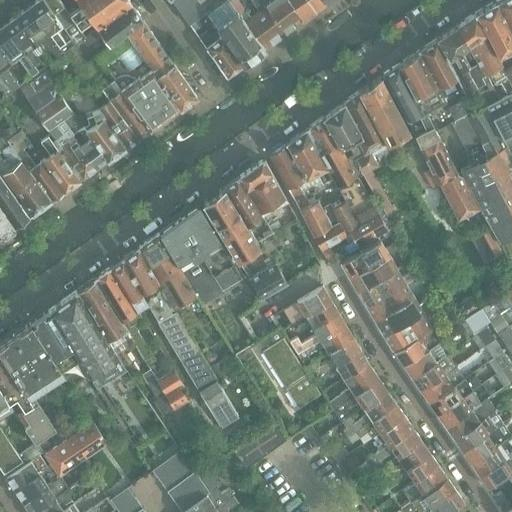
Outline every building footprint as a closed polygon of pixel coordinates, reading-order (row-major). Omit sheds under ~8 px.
[(44,0),(37,0),(29,6),(64,53),(75,45),(76,45),(77,44),(65,28),(54,12),(44,0)] [(60,0),(44,0),(54,12),(64,5),(60,0)] [(70,0),(64,5),(54,12),(65,28),(103,0),(70,0)] [(128,0),(103,0),(65,28),(77,44),(83,39),(127,6),(131,3),(128,0)] [(228,0),(171,0),(189,24),(194,20),(205,12),(205,13),(222,0),(226,0),(227,1),(227,0),(228,0)] [(226,0),(222,0),(205,13),(221,34),(244,64),(264,49),(227,0),(227,1),(226,0)] [(251,0),(228,0),(227,0),(264,49),(281,37),(261,10),(260,12),(251,0)] [(251,0),(260,12),(261,10),(281,37),(303,20),(288,0),(251,0)] [(288,0),(303,20),(315,12),(305,0),(288,0)] [(315,12),(326,3),(323,0),(305,0),(315,12)] [(511,28),(496,0),(475,12),(506,75),(508,79),(511,86),(511,28)] [(511,0),(496,0),(511,28),(511,0)] [(127,6),(83,39),(88,46),(102,36),(110,46),(125,34),(127,32),(143,20),(131,3),(127,6)] [(29,6),(16,15),(37,43),(43,38),(57,58),(64,53),(29,6)] [(475,12),(457,25),(469,43),(482,68),(483,67),(486,72),(489,70),(494,81),(503,77),(505,80),(501,82),(508,94),(511,92),(511,86),(508,79),(506,75),(475,12)] [(16,15),(4,25),(35,67),(41,62),(30,48),(37,43),(16,15)] [(152,68),(157,75),(173,64),(143,20),(127,32),(125,34),(152,68)] [(194,20),(189,24),(194,31),(199,27),(194,20)] [(4,25),(0,27),(0,46),(11,62),(17,58),(32,77),(39,72),(35,67),(4,25)] [(457,25),(438,37),(447,51),(445,53),(450,60),(448,61),(465,90),(465,91),(475,86),(479,93),(493,86),(486,72),(483,67),(482,68),(469,43),(457,25)] [(208,32),(199,39),(226,76),(227,75),(244,64),(221,34),(214,40),(208,32)] [(438,37),(419,50),(444,100),(454,118),(451,119),(473,164),(507,147),(486,106),(475,111),(467,95),(465,91),(465,90),(448,61),(450,60),(445,53),(447,51),(438,37)] [(5,67),(11,62),(0,46),(0,73),(9,85),(8,86),(12,91),(19,86),(5,67)] [(419,50),(398,64),(420,105),(422,110),(426,109),(444,100),(419,50)] [(157,75),(181,109),(197,97),(173,64),(157,75)] [(422,110),(420,105),(398,64),(383,74),(415,134),(419,146),(439,135),(426,109),(422,110)] [(114,79),(112,80),(150,130),(181,109),(157,75),(152,68),(140,78),(139,76),(136,78),(130,76),(126,75),(121,76),(117,77),(114,79)] [(47,129),(55,139),(55,140),(62,134),(60,131),(59,130),(54,124),(73,112),(45,72),(30,82),(30,81),(20,88),(47,129)] [(0,73),(0,86),(3,90),(8,86),(9,85),(0,73)] [(380,76),(359,90),(385,142),(387,145),(410,133),(380,76)] [(101,89),(109,100),(138,138),(150,130),(112,80),(106,85),(102,79),(95,80),(101,89)] [(362,135),(357,137),(364,151),(354,157),(362,172),(370,168),(378,164),(369,149),(385,142),(359,90),(343,101),(362,135)] [(499,99),(486,106),(507,147),(511,157),(511,92),(508,94),(499,99)] [(103,112),(127,147),(138,138),(109,100),(100,107),(103,112)] [(357,137),(362,135),(343,101),(323,116),(357,175),(378,212),(385,224),(398,216),(370,168),(362,172),(354,157),(364,151),(357,137)] [(94,115),(86,117),(88,123),(84,126),(108,160),(127,147),(103,112),(95,119),(94,115)] [(323,116),(305,128),(327,167),(333,177),(337,186),(357,175),(323,116)] [(78,130),(87,141),(80,146),(96,169),(108,160),(84,126),(78,130)] [(305,128),(286,143),(306,179),(317,172),(322,182),(333,177),(327,167),(305,128)] [(30,142),(21,130),(7,140),(10,144),(16,153),(23,148),(30,142)] [(62,134),(55,140),(84,178),(96,169),(80,146),(75,140),(69,145),(66,141),(67,140),(62,134)] [(439,135),(419,146),(432,172),(438,184),(439,183),(457,173),(439,135)] [(48,136),(41,141),(50,154),(42,160),(65,191),(79,181),(84,178),(55,140),(55,139),(52,142),(48,136)] [(309,204),(298,183),(306,179),(286,143),(270,154),(299,208),(313,236),(331,225),(318,199),(309,204)] [(13,165),(3,172),(33,214),(51,201),(29,170),(16,153),(10,144),(2,150),(13,165)] [(473,164),(461,170),(461,171),(480,209),(491,228),(500,244),(511,237),(511,157),(507,147),(473,164)] [(65,191),(42,160),(36,165),(23,148),(16,153),(29,170),(51,201),(65,191)] [(264,158),(237,177),(260,212),(286,198),(264,158)] [(457,173),(439,183),(443,191),(457,220),(480,209),(461,171),(457,173)] [(3,172),(0,174),(0,205),(15,227),(29,216),(33,214),(3,172)] [(237,177),(223,187),(246,225),(247,225),(262,217),(260,212),(237,177)] [(223,187),(202,202),(238,261),(260,247),(247,225),(246,225),(223,187)] [(345,201),(331,208),(338,221),(331,225),(313,236),(327,259),(334,255),(329,246),(347,235),(344,231),(347,229),(358,224),(345,201)] [(199,204),(179,218),(222,289),(241,278),(241,279),(242,278),(220,239),(199,204)] [(0,231),(2,235),(15,227),(0,205),(0,231)] [(394,222),(387,227),(385,224),(378,212),(358,224),(347,229),(351,236),(359,249),(381,234),(384,238),(391,233),(395,241),(403,236),(394,222)] [(179,218),(158,233),(197,296),(200,302),(222,289),(179,218)] [(491,228),(478,235),(492,261),(505,254),(500,244),(491,228)] [(157,278),(154,281),(171,311),(197,296),(158,233),(139,246),(157,278)] [(379,239),(340,262),(350,278),(389,255),(400,249),(395,241),(384,248),(379,239)] [(154,281),(157,278),(139,246),(111,266),(138,309),(147,304),(158,322),(157,322),(200,392),(199,393),(220,427),(239,416),(219,381),(227,376),(219,363),(211,368),(176,311),(172,313),(171,311),(154,281)] [(389,255),(350,278),(358,291),(397,268),(389,255)] [(287,283),(275,263),(250,277),(262,298),(287,283)] [(125,318),(138,310),(137,309),(138,309),(111,266),(94,278),(131,337),(143,357),(150,353),(131,321),(128,323),(125,318)] [(397,268),(358,291),(366,305),(416,276),(412,270),(401,276),(397,268)] [(416,276),(366,305),(375,320),(414,297),(409,288),(419,282),(416,276)] [(114,347),(131,337),(94,278),(76,290),(114,347)] [(511,285),(491,300),(500,313),(511,304),(511,285)] [(322,286),(284,309),(292,322),(330,299),(322,286)] [(88,374),(118,357),(112,348),(114,347),(76,290),(48,310),(88,376),(89,376),(88,374)] [(482,306),(476,296),(469,295),(459,302),(458,309),(463,317),(482,306)] [(414,297),(375,320),(383,334),(433,305),(429,298),(418,304),(414,297)] [(292,322),(297,330),(310,322),(312,326),(314,325),(338,312),(330,299),(292,322)] [(482,306),(463,317),(458,321),(466,334),(489,320),(500,313),(491,300),(482,306)] [(511,304),(500,313),(489,320),(497,333),(511,322),(511,304)] [(433,329),(426,317),(436,311),(433,305),(383,334),(392,349),(416,335),(417,337),(430,330),(433,329)] [(48,310),(30,323),(64,375),(66,374),(73,385),(88,376),(48,310)] [(297,336),(289,340),(297,354),(345,324),(338,312),(314,325),(318,332),(301,342),(297,336)] [(511,322),(497,333),(506,345),(511,341),(511,322)] [(30,323),(13,335),(47,388),(65,377),(64,375),(30,323)] [(353,337),(345,324),(297,354),(305,365),(311,361),(307,355),(325,344),(329,351),(353,337)] [(494,339),(486,327),(477,334),(485,346),(494,339)] [(417,337),(394,351),(404,366),(438,343),(430,330),(417,337)] [(13,335),(0,343),(0,353),(24,393),(28,399),(34,395),(47,388),(13,335)] [(281,336),(261,349),(283,384),(303,371),(281,336)] [(329,351),(333,358),(320,366),(316,359),(311,361),(305,365),(313,378),(360,350),(353,337),(329,351)] [(503,351),(494,339),(485,346),(493,358),(503,351)] [(438,343),(404,366),(412,377),(446,354),(438,343)] [(325,382),(324,380),(339,370),(343,378),(368,363),(360,350),(313,378),(318,386),(325,382)] [(511,364),(503,351),(493,358),(502,370),(511,364)] [(446,354),(412,377),(420,389),(458,364),(450,352),(446,354)] [(0,353),(0,388),(9,403),(16,399),(24,393),(0,353)] [(169,363),(153,373),(157,380),(173,370),(169,363)] [(343,391),(328,402),(333,408),(379,378),(368,363),(343,378),(349,387),(343,391)] [(458,364),(420,389),(429,401),(466,376),(458,364)] [(511,380),(511,364),(502,370),(510,382),(511,381),(511,380)] [(150,369),(142,373),(157,399),(154,401),(162,415),(174,408),(188,400),(179,385),(165,394),(157,380),(153,373),(150,369)] [(173,370),(157,380),(165,394),(179,385),(182,383),(174,369),(173,370)] [(466,376),(429,401),(437,414),(474,388),(481,384),(473,372),(466,376)] [(333,409),(341,421),(349,416),(346,411),(359,402),(363,407),(387,390),(379,378),(333,408),(333,409)] [(0,388),(0,417),(13,408),(9,403),(0,388)] [(445,426),(483,401),(474,388),(437,414),(445,426)] [(363,407),(367,414),(354,423),(349,416),(341,421),(343,424),(344,424),(347,428),(344,430),(347,436),(352,432),(396,403),(387,390),(363,407)] [(24,393),(16,399),(24,411),(23,412),(30,423),(25,426),(35,442),(36,441),(36,442),(55,429),(38,402),(34,395),(28,399),(24,393)] [(445,426),(450,433),(454,438),(495,410),(497,409),(489,397),(483,401),(445,426)] [(352,432),(356,438),(365,432),(370,439),(372,437),(404,415),(396,403),(352,432)] [(495,410),(454,438),(462,450),(503,422),(495,410)] [(379,445),(376,446),(378,450),(413,427),(404,415),(372,437),(373,438),(379,445)] [(92,421),(44,453),(59,476),(107,443),(92,421)] [(257,434),(257,435),(235,449),(234,449),(233,449),(246,468),(287,439),(286,438),(286,437),(276,422),(257,434)] [(503,422),(462,450),(470,462),(511,434),(503,422)] [(0,468),(4,474),(23,461),(18,454),(0,426),(0,468)] [(378,450),(366,458),(375,471),(384,465),(380,459),(393,451),(397,457),(421,440),(413,427),(378,450)] [(502,458),(511,451),(511,450),(510,448),(511,446),(511,434),(470,462),(479,474),(502,458)] [(421,440),(397,457),(397,456),(403,464),(379,478),(383,484),(429,452),(421,440)] [(23,461),(4,474),(6,477),(31,460),(43,452),(36,442),(18,454),(23,461)] [(339,442),(327,449),(336,462),(344,456),(347,454),(339,442)] [(429,452),(383,484),(387,489),(410,475),(414,480),(414,481),(438,464),(429,452)] [(344,456),(336,462),(343,471),(350,465),(344,456)] [(31,460),(6,477),(14,489),(51,464),(46,458),(40,462),(41,463),(35,467),(31,460)] [(511,458),(506,463),(502,458),(479,474),(487,487),(511,469),(511,458)] [(187,459),(159,480),(182,511),(210,491),(202,479),(201,477),(187,459)] [(51,464),(14,489),(22,501),(47,484),(42,477),(46,474),(51,481),(59,476),(51,464)] [(414,481),(414,480),(402,488),(411,501),(446,476),(438,464),(414,481)] [(354,468),(345,474),(348,478),(357,472),(354,468)] [(60,475),(59,476),(51,481),(47,484),(22,501),(29,511),(31,511),(68,487),(60,475)] [(420,511),(455,489),(446,476),(411,501),(393,511),(409,511),(416,508),(419,511),(420,511)] [(73,502),(68,495),(79,487),(76,482),(68,487),(31,511),(58,511),(63,509),(73,502)] [(496,484),(489,489),(504,511),(511,511),(511,507),(511,508),(508,505),(508,502),(496,484)] [(182,511),(181,511),(210,511),(234,495),(229,488),(223,492),(219,485),(210,491),(182,511)] [(420,511),(448,511),(453,509),(463,501),(455,489),(420,511)] [(234,495),(210,511),(228,511),(227,510),(238,503),(234,495)] [(145,511),(134,496),(116,509),(118,511),(145,511)] [(63,509),(58,511),(79,511),(73,502),(63,509)]
